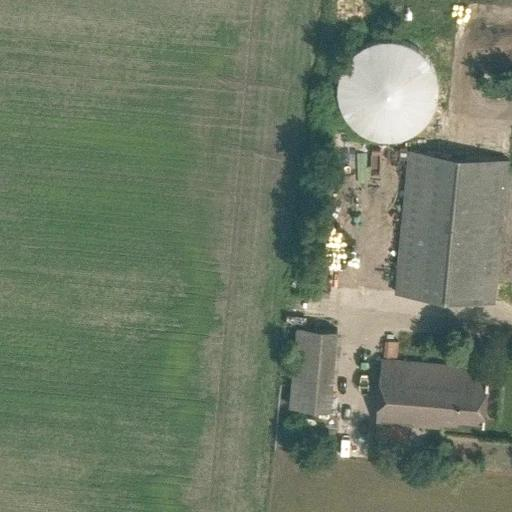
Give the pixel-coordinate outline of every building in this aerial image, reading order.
[(511,15),(511,12),(495,14),(497,28),(511,25),(511,15)] [(355,51),(345,65),(339,78),(337,96),(341,110),(347,120),(357,128),(372,135),(388,137),(406,134),(418,126),(426,119),(430,112),(435,97),(435,82),(433,71),(428,59),(415,47),(401,41),(385,39),(368,44),(355,51)] [(395,292),(493,301),(506,159),(408,150),(395,292)] [(288,405),(329,408),(336,329),(295,325),(288,405)] [(389,354),(417,353),(416,337),(388,339),(389,354)] [(373,424),(439,430),(439,426),(458,427),(458,421),(482,423),(486,380),(470,379),(471,367),(379,358),(373,424)] [(408,428),(376,424),(375,439),(391,440),(391,442),(407,443),(408,428)]
